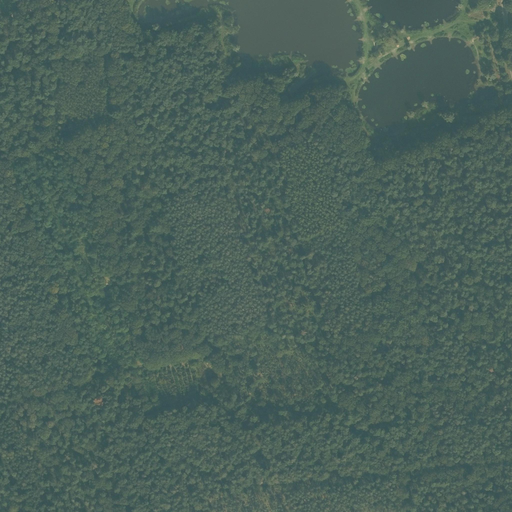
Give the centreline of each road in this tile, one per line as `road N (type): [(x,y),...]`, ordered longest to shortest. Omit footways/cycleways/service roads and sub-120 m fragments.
road 1 (track): [(117,0),(129,40),(112,46),(110,69),(154,182),(133,296),(152,330),(152,363)]
road 2 (track): [(152,363),(255,337),(323,344),(511,320)]
road 3 (track): [(511,457),(241,487),(191,511)]
road 4 (track): [(0,404),(152,363)]
